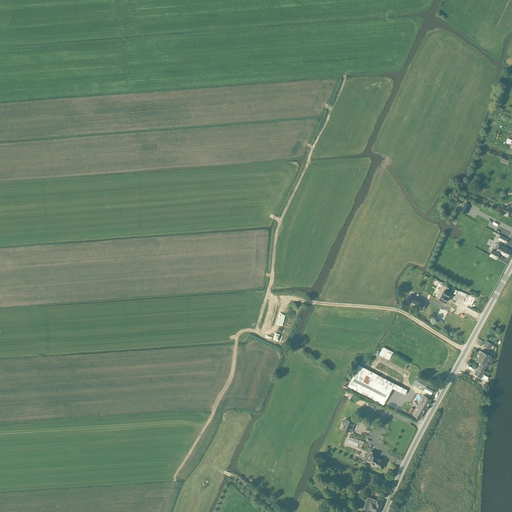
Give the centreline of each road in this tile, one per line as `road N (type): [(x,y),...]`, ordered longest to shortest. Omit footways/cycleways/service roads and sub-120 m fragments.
road 1 (track): [(465,351),(396,309),(268,294),(277,228),(344,74)]
road 2 (secondary): [(384,511),(511,266)]
road 3 (track): [(300,301),(282,346),(252,330),(236,336),(231,376),(174,482)]
